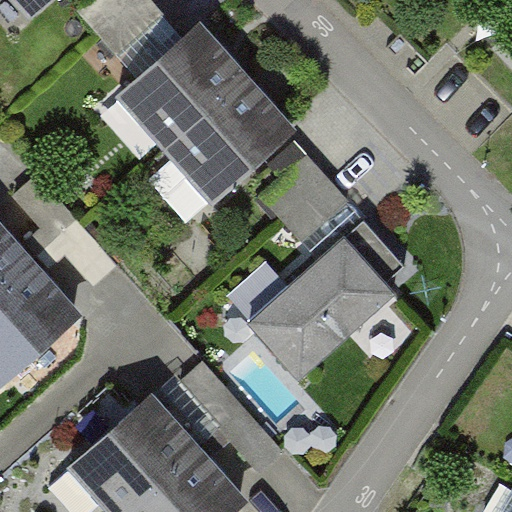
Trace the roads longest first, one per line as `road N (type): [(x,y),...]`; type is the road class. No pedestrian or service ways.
road 1 (residential): [(511,250),(479,198),(286,0)]
road 2 (residential): [(350,511),(511,270)]
